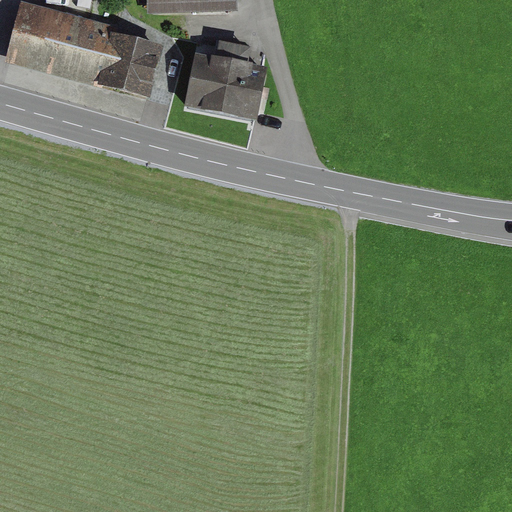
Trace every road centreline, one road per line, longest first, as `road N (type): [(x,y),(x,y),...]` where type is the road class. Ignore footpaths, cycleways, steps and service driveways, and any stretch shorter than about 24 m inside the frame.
road 1 (primary): [(511,221),(211,161),(0,103)]
road 2 (track): [(358,194),(341,511)]
